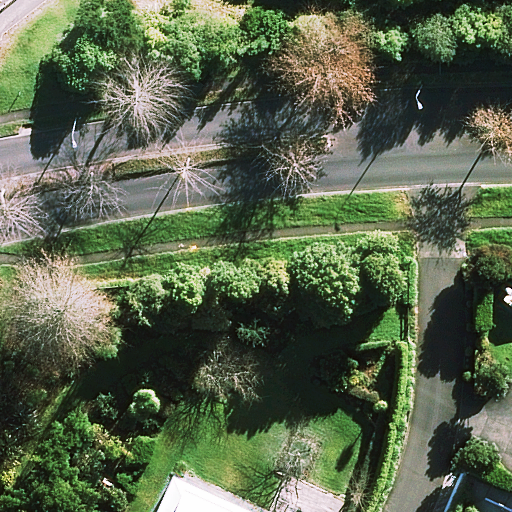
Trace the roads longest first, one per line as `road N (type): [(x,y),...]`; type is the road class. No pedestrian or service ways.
road 1 (residential): [(441,130),(171,156),(0,195)]
road 2 (residential): [(410,511),(429,428),(441,130)]
